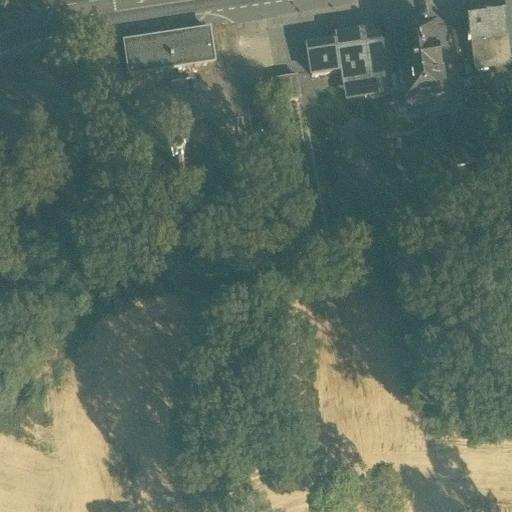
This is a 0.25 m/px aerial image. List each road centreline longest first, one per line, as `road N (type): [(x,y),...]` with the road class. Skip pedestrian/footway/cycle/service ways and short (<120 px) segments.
road 1 (unknown): [(254,511),(357,476),(511,472)]
road 2 (tertiary): [(0,23),(148,0)]
